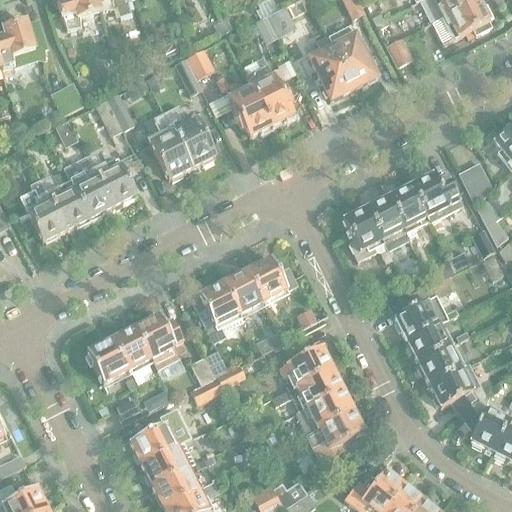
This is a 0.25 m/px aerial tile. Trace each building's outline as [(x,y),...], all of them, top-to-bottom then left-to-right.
[(98,16),(93,0),(70,0),(70,1),(59,4),(59,3),(57,4),(66,35),(80,33),(78,21),(98,16)] [(93,0),(98,16),(100,16),(113,13),(118,11),(120,20),(130,16),(125,0),(93,0)] [(364,17),(354,0),(344,0),(341,2),(352,24),(364,17)] [(476,0),(475,0),(422,0),(409,7),(410,10),(420,4),(430,24),(476,0)] [(492,23),(486,9),(482,11),(476,0),(430,24),(443,50),(489,26),(488,25),(492,23)] [(296,32),(285,11),(267,20),(278,42),(296,32)] [(373,25),(384,19),(382,16),(371,22),(373,25)] [(388,26),(384,19),(373,25),(377,32),(388,26)] [(278,42),(267,20),(254,27),(265,48),(278,42)] [(231,31),(225,21),(213,28),(218,38),(231,31)] [(48,54),(39,24),(27,28),(26,23),(3,30),(5,38),(4,38),(4,39),(0,40),(0,69),(1,73),(15,71),(37,64),(45,65),(48,54)] [(376,81),(349,29),(325,41),(352,93),(376,81)] [(352,93),(325,41),(315,46),(320,56),(308,63),(329,105),(352,93)] [(181,42),(161,50),(165,61),(185,54),(187,53),(183,42),(181,42)] [(412,63),(401,42),(386,50),(397,71),(412,63)] [(214,75),(203,54),(184,63),(196,84),(214,75)] [(161,69),(155,58),(149,62),(155,73),(161,69)] [(155,73),(149,62),(142,65),(148,76),(155,73)] [(196,84),(184,63),(174,69),(190,101),(201,95),(195,84),(196,84)] [(291,109),(281,89),(278,91),(276,87),(284,83),(278,71),(270,75),(267,68),(245,79),(250,90),(272,134),(285,128),(283,124),(293,120),(288,111),(291,109)] [(229,92),(224,81),(216,85),(222,96),(229,92)] [(84,110),(72,88),(62,94),(73,116),(84,110)] [(272,134),(250,90),(238,96),(237,93),(227,97),(235,114),(232,115),(241,134),(244,132),(249,142),(258,137),(260,140),(272,134)] [(96,104),(90,93),(83,97),(89,108),(96,104)] [(73,116),(62,94),(51,100),(58,113),(53,116),(57,124),(73,116)] [(134,130),(118,98),(107,104),(123,135),(134,130)] [(123,135),(107,104),(95,111),(111,142),(123,135)] [(214,161),(192,118),(184,122),(178,109),(163,117),(191,173),(201,168),(202,169),(212,164),(211,163),(214,161)] [(191,173),(163,117),(153,122),(159,135),(145,142),(168,185),(171,183),(172,185),(182,180),(181,178),(191,173)] [(74,138),(67,125),(67,124),(56,129),(63,144),(74,138)] [(511,132),(494,147),(509,165),(505,168),(511,176),(511,132)] [(135,200),(117,163),(102,170),(95,157),(92,158),(92,157),(86,160),(112,212),(122,207),(123,209),(133,203),(133,201),(135,200)] [(112,212),(86,160),(62,173),(69,187),(89,227),(103,220),(102,217),(112,212)] [(492,194),(478,167),(458,178),(474,209),(492,194)] [(445,180),(436,185),(432,178),(410,190),(426,222),(428,226),(429,228),(461,211),(445,180)] [(89,227),(69,187),(56,194),(49,179),(39,184),(42,190),(65,235),(75,231),(76,234),(89,227)] [(65,235),(42,190),(19,203),(23,210),(23,211),(42,247),(44,246),(45,248),(56,242),(55,241),(65,235)] [(426,222),(410,190),(387,201),(404,234),(408,242),(408,243),(416,239),(413,233),(428,226),(426,222)] [(404,234),(387,201),(364,213),(381,245),(385,253),(386,256),(409,245),(408,242),(404,234)] [(499,222),(486,205),(476,213),(486,233),(495,225),(499,222)] [(0,236),(9,232),(0,213),(0,236)] [(381,245),(364,213),(342,224),(352,246),(348,248),(357,266),(375,256),(372,250),(381,245)] [(508,241),(495,225),(486,233),(496,251),(496,250),(508,241)] [(494,257),(483,234),(471,241),(482,263),(494,257)] [(510,259),(511,257),(511,251),(508,247),(498,255),(505,266),(511,262),(510,259)] [(386,256),(385,253),(380,256),(385,268),(391,265),(386,256)] [(295,292),(287,275),(278,280),(269,263),(258,269),(257,267),(248,272),(249,274),(246,275),(263,308),(295,292)] [(263,308),(246,275),(235,281),(234,279),(224,284),(225,286),(222,287),(238,321),(263,308)] [(238,321),(222,287),(197,300),(198,301),(191,305),(199,321),(212,348),(225,341),(223,336),(241,327),(238,321)] [(447,324),(429,290),(405,301),(388,310),(405,345),(438,328),(447,324)] [(457,319),(469,313),(466,307),(444,319),(446,321),(447,324),(457,319)] [(309,314),(297,320),(303,331),(304,331),(314,325),(309,314)] [(180,362),(158,320),(147,325),(146,323),(136,328),(137,330),(135,332),(151,362),(156,374),(180,362)] [(449,351),(438,328),(405,345),(407,348),(405,349),(410,359),(412,357),(416,367),(449,351)] [(151,362),(135,332),(123,337),(122,336),(112,341),(113,342),(110,344),(126,375),(151,362)] [(458,347),(469,341),(466,335),(455,341),(458,346),(458,347)] [(268,341),(256,347),(261,359),(274,352),(268,341)] [(126,375),(110,344),(86,357),(87,359),(85,360),(90,369),(91,368),(102,387),(126,375)] [(469,368),(458,347),(458,346),(449,351),(416,367),(418,370),(416,371),(421,381),(423,380),(428,389),(460,373),(469,368)] [(332,374),(321,351),(278,373),(283,382),(291,378),(297,391),(332,374)] [(226,377),(215,354),(204,360),(215,383),(226,377)] [(215,383),(204,360),(189,367),(201,390),(215,383)] [(450,407),(481,390),(469,368),(460,373),(428,389),(433,400),(431,401),(436,410),(438,409),(440,412),(450,407)] [(158,378),(154,370),(149,372),(154,381),(158,378)] [(221,394),(243,382),(238,371),(226,377),(215,383),(221,394)] [(343,395),(332,374),(297,391),(285,397),(271,404),(274,411),(290,403),(298,418),(306,413),(343,395)] [(134,391),(130,382),(125,384),(129,393),(134,391)] [(195,409),(222,395),(221,394),(215,383),(201,390),(188,396),(195,409)] [(511,414),(511,401),(507,412),(487,402),(481,390),(450,407),(473,437),(469,445),(472,447),(471,449),(480,454),(481,451),(491,457),(511,414)] [(354,416),(343,395),(306,413),(298,418),(296,418),(303,434),(294,438),(296,444),(316,434),(318,433),(354,416)] [(140,415),(136,407),(126,412),(130,420),(140,415)] [(511,467),(511,414),(491,457),(494,458),(493,461),(502,465),(503,463),(511,467)] [(341,448),(364,436),(354,416),(318,433),(304,440),(318,467),(344,454),(341,448)] [(183,426),(180,421),(171,425),(174,430),(183,426)] [(183,447),(174,430),(171,425),(128,447),(134,457),(132,458),(137,467),(139,467),(140,469),(175,452),(183,447)] [(195,448),(192,442),(184,447),(186,452),(195,448)] [(186,452),(184,447),(183,447),(175,452),(140,469),(145,478),(142,480),(147,489),(150,488),(151,490),(185,472),(194,468),(186,452)] [(0,483),(25,471),(20,460),(0,470),(0,483)] [(206,469),(203,464),(194,468),(197,473),(206,469)] [(196,494),(185,472),(151,490),(156,500),(154,501),(159,511),(161,510),(162,511),(196,494)] [(327,489),(342,478),(340,474),(325,485),(327,489)] [(385,511),(404,490),(385,474),(369,495),(358,487),(345,503),(355,511),(385,511)] [(329,493),(344,483),(342,478),(327,489),(329,493)] [(217,491),(214,485),(206,490),(205,490),(208,496),(217,491)] [(287,511),(307,499),(298,486),(286,494),(281,487),(273,493),(278,503),(282,511),(287,511)] [(46,511),(45,511),(47,510),(42,501),(41,502),(37,494),(19,503),(11,488),(0,494),(0,508),(2,511),(1,511),(46,511)] [(415,511),(422,504),(404,490),(385,511),(415,511)] [(273,493),(272,492),(253,501),(258,511),(259,511),(278,503),(273,493)] [(205,511),(196,494),(162,511),(161,511),(205,511)] [(313,511),(316,510),(307,498),(307,499),(287,511),(313,511)] [(282,511),(278,503),(259,511),(282,511)]
